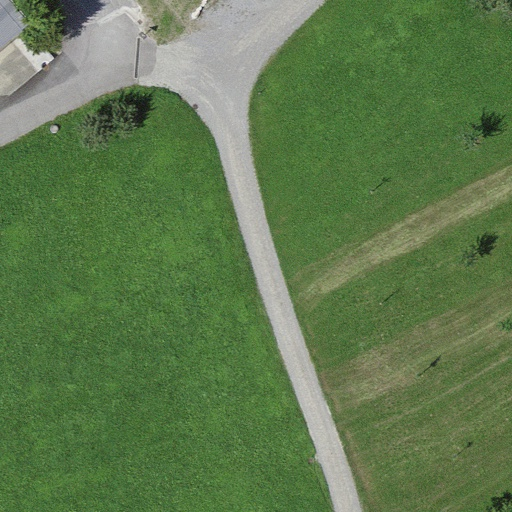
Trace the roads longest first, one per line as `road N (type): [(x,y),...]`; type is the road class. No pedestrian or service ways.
road 1 (track): [(348,511),(214,73),(312,0)]
road 2 (residential): [(0,133),(123,66),(214,73)]
